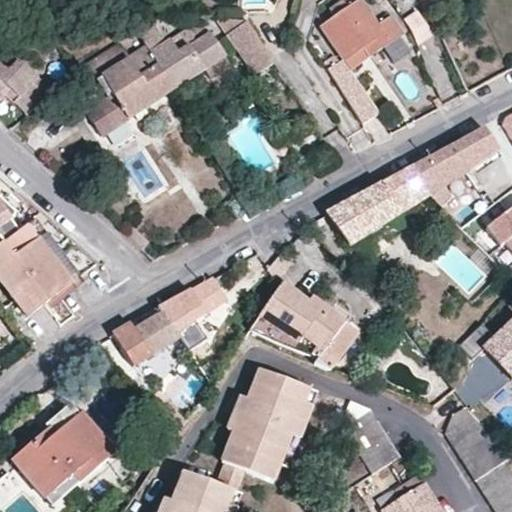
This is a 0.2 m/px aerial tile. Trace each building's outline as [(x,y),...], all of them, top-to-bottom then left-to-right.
[(48,0),(47,14),(62,15),(82,17),(83,0),(48,0)] [(360,1),(324,24),(348,60),(368,47),(371,52),(373,56),(404,35),(392,16),(378,25),(360,1)] [(80,37),(82,17),(62,15),(60,35),(80,37)] [(250,62),(269,50),(248,17),(228,29),(250,62)] [(201,39),(193,28),(172,41),(160,22),(143,33),(149,45),(133,56),(145,73),(165,60),(181,85),(209,67),(229,54),(214,30),(201,39)] [(99,80),(105,76),(133,56),(121,40),(89,64),(99,80)] [(371,52),(368,47),(348,60),(354,69),(365,62),(363,57),(371,52)] [(250,62),(257,74),(276,62),(269,50),(250,62)] [(209,67),(216,78),(236,65),(229,54),(209,67)] [(165,60),(145,73),(133,56),(105,76),(116,93),(131,117),(178,87),(181,85),(165,60)] [(0,65),(0,100),(5,95),(9,90),(18,98),(14,103),(27,116),(54,94),(19,61),(8,73),(0,65)] [(105,76),(99,80),(111,96),(116,93),(105,76)] [(5,95),(14,103),(18,98),(9,90),(5,95)] [(361,124),(378,114),(363,90),(346,100),(361,124)] [(91,108),(107,133),(131,117),(116,93),(111,96),(91,108)] [(451,184),(499,152),(485,129),(413,168),(429,197),(449,185),(451,184)] [(288,144),(280,148),(286,158),(294,154),(288,144)] [(349,248),(429,197),(413,168),(325,215),(349,248)] [(456,197),(449,185),(429,197),(441,210),(456,197)] [(81,278),(15,196),(0,208),(0,247),(27,226),(74,284),(81,278)] [(511,210),(486,229),(500,248),(505,244),(511,253),(511,210)] [(0,279),(31,317),(74,284),(27,226),(0,247),(0,279)] [(276,280),(293,262),(283,252),(267,270),(276,280)] [(161,306),(180,337),(188,351),(204,341),(193,322),(227,302),(212,276),(161,306)] [(359,334),(312,299),(308,303),(282,284),(249,332),(282,348),(317,361),(313,366),(330,373),(359,334)] [(180,337),(161,306),(114,334),(132,365),(180,337)] [(511,325),(498,338),(485,324),(460,347),(473,361),(486,350),(511,378),(511,325)] [(249,408),(258,410),(254,421),(236,415),(230,431),(236,434),(225,464),(226,466),(245,473),(276,485),(288,454),(293,439),(302,442),(316,407),(307,405),(311,392),(262,371),(251,400),(249,408)] [(175,410),(176,408),(157,388),(145,399),(168,425),(175,433),(186,422),(175,410)] [(320,395),(311,392),(307,405),(316,407),(320,395)] [(251,400),(242,397),(236,415),(254,421),(258,410),(249,408),(251,400)] [(51,428),(57,435),(83,415),(71,401),(45,421),(51,428)] [(511,511),(511,451),(470,405),(451,410),(443,432),(452,448),(494,511),(511,511)] [(371,474),(398,457),(369,411),(342,427),(371,474)] [(83,415),(57,435),(51,428),(13,459),(45,499),(71,478),(75,484),(115,453),(83,415)] [(302,442),(293,439),(288,454),(297,457),(302,442)] [(226,466),(222,478),(241,485),(245,473),(226,466)] [(374,473),(380,489),(397,483),(391,467),(374,473)] [(174,511),(178,511),(237,511),(238,511),(231,509),(237,496),(241,485),(222,478),(219,488),(186,476),(176,504),(174,511)] [(439,511),(417,477),(377,501),(383,511),(439,511)] [(45,499),(51,506),(75,484),(71,478),(45,499)] [(231,509),(238,511),(243,497),(237,496),(231,509)] [(176,504),(167,500),(163,511),(178,511),(174,511),(176,504)]
